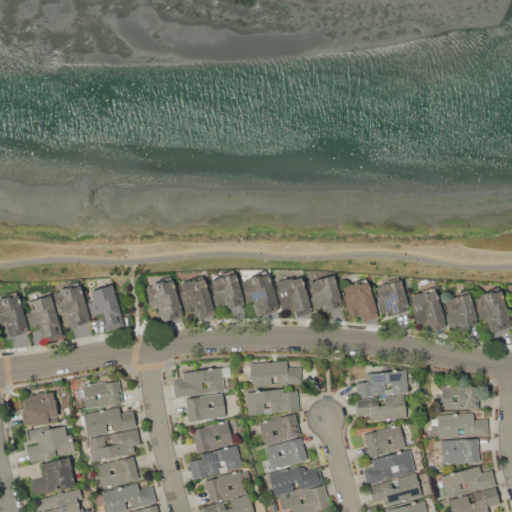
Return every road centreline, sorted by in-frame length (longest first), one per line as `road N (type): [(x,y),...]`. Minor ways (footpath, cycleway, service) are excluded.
road 1 (residential): [(0,370),(267,337),(511,363)]
road 2 (residential): [(149,347),(153,405),(184,511)]
